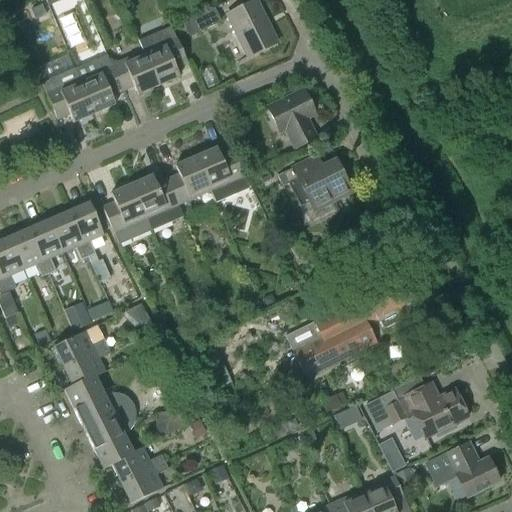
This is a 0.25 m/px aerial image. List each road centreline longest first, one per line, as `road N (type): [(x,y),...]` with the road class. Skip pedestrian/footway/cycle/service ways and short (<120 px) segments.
road 1 (residential): [(0,198),(316,60)]
road 2 (residential): [(45,511),(70,493),(64,474),(30,406),(0,396)]
